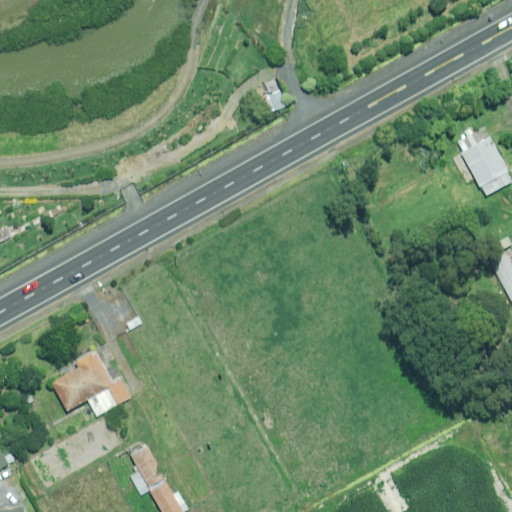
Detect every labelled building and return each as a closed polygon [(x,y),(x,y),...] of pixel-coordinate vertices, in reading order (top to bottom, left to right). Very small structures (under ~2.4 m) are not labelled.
[(283,108),(277,86),(265,89),(272,111),(283,108)] [(511,181),(487,138),(459,153),(484,197),(511,181)] [(511,249),(489,262),(511,304),(511,249)] [(111,384),(94,352),(75,363),(78,368),(51,383),(66,411),(86,400),(96,417),(130,398),(120,380),(111,384)] [(171,495),(145,446),(142,447),(139,441),(127,448),(130,454),(138,470),(128,475),(139,496),(150,491),(160,511),(183,511),(187,510),(177,492),(171,495)] [(4,457),(0,449),(0,468),(14,461),(9,453),(4,457)]
